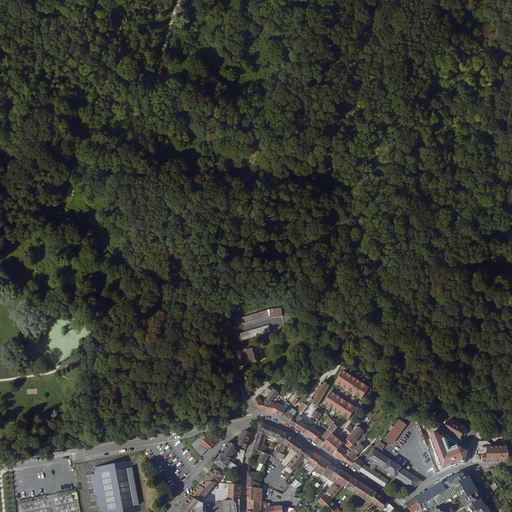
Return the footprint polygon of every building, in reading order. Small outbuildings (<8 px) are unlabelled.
[(281,307),(268,309),(269,315),(270,315),(270,317),(282,315),(281,307)] [(256,319),(269,315),(268,309),(254,313),(256,319)] [(237,325),(256,319),(254,313),(235,319),(237,325)] [(258,328),(259,334),(271,331),(269,324),(258,328)] [(242,340),(259,334),(258,328),(240,333),(242,340)] [(251,363),(262,360),(258,345),(247,348),(251,363)] [(338,378),(335,382),(362,399),(370,387),(343,371),(342,373),(341,372),(338,378)] [(310,401),(317,406),(330,385),(322,380),(316,390),(317,391),(316,393),(315,392),(310,401)] [(278,392),(269,385),(266,389),(271,393),(269,396),(264,402),(258,396),(254,401),(256,407),(266,411),(271,402),(278,392)] [(357,407),(330,391),(328,396),(323,403),(349,420),(357,407)] [(271,402),(266,411),(271,413),(275,406),(276,404),(271,402)] [(297,410),(298,410),(301,412),(305,408),(307,405),(303,402),(297,410)] [(277,403),(276,404),(275,406),(271,413),(276,416),(282,405),(277,403)] [(280,418),(286,409),(287,408),(282,405),(276,416),(280,418)] [(301,412),(299,415),(301,417),(303,415),(304,415),(309,410),(305,408),(301,412)] [(286,409),(280,418),(289,423),(293,416),(295,413),(290,410),(290,411),(286,409)] [(317,411),(315,410),(313,413),(310,418),(315,420),(316,421),(321,414),(322,414),(320,413),(322,411),(318,409),(317,411)] [(295,427),(299,421),(301,417),(299,415),(298,414),(296,418),(293,416),(289,423),(295,427)] [(328,430),(323,435),(320,433),(314,440),(322,446),(332,433),(339,425),(329,416),(325,421),(331,426),(328,430)] [(388,434),(386,437),(385,438),(392,443),(406,425),(404,423),(406,420),(401,416),(398,419),(399,420),(388,434)] [(444,429),(460,438),(467,427),(451,417),(444,429)] [(299,421),(295,427),(305,434),(309,427),(299,421)] [(283,432),(261,423),(256,442),(263,446),(264,444),(267,435),(275,438),(275,439),(275,440),(276,441),(277,438),(278,439),(279,439),(283,432)] [(341,458),(348,450),(364,430),(358,425),(354,430),(347,439),(350,442),(348,445),(347,444),(343,449),(341,447),(334,455),(340,459),(341,458)] [(309,427),(305,434),(314,440),(320,433),(311,426),(309,427)] [(245,430),(243,432),(236,442),(246,447),(248,439),(251,432),(245,430)] [(242,431),(230,440),(235,444),(236,442),(243,432),(242,431)] [(282,446),(288,435),(283,432),(279,439),(278,439),(277,438),(276,441),(282,446)] [(326,449),(335,436),(332,433),(322,446),(326,449)] [(286,445),(290,448),(296,441),(288,435),(282,446),(280,448),(283,449),(286,445)] [(334,455),(341,447),(345,441),(336,435),(335,436),(326,449),(334,455)] [(200,443),(208,451),(213,445),(205,437),(200,443)] [(226,454),(227,454),(234,445),(235,444),(230,440),(221,454),(223,456),(223,455),(224,455),(225,453),(226,454)] [(288,467),(286,469),(292,474),(296,468),(297,469),(306,458),(302,456),(307,448),(296,441),(290,448),(289,449),(293,452),(294,451),(298,453),(288,467)] [(383,444),(378,441),(373,448),(379,452),(382,447),(381,447),(383,444)] [(263,446),(256,442),(254,448),(262,452),(263,446)] [(235,445),(234,445),(227,454),(225,457),(230,460),(237,450),(233,448),(235,445)] [(487,454),(483,455),(483,462),(508,460),(509,454),(507,445),(487,447),(487,454)] [(309,461),(314,453),(307,448),(302,456),(306,458),(309,461)] [(376,464),(412,488),(422,481),(405,470),(379,452),(373,448),(367,458),(373,462),(369,467),(363,463),(359,470),(379,483),(383,477),(372,470),(376,464)] [(348,450),(341,458),(345,461),(352,453),(348,450)] [(358,453),(355,450),(352,453),(345,461),(352,466),(356,460),(354,458),(358,453)] [(264,465),(269,455),(263,452),(258,462),(264,465)] [(315,452),(314,453),(309,461),(307,463),(315,468),(323,458),(315,452)] [(280,462),(279,464),(286,469),(288,467),(281,462),(284,458),(277,453),(276,456),(274,458),(280,462)] [(223,456),(221,454),(216,462),(215,462),(225,469),(229,463),(230,460),(225,457),(223,456)] [(437,471),(456,463),(457,463),(454,455),(449,457),(448,456),(438,460),(437,458),(433,461),(437,471)] [(314,469),(322,475),(323,474),(330,464),(331,464),(323,458),(315,468),(314,469)] [(359,470),(363,463),(364,463),(357,458),(356,460),(352,466),(359,470)] [(210,471),(211,468),(214,464),(210,461),(205,467),(210,471)] [(428,463),(433,473),(437,471),(433,461),(428,463)] [(254,468),(261,471),(264,465),(258,462),(254,468)] [(100,511),(99,511),(131,511),(129,493),(133,493),(131,481),(127,482),(124,463),(93,468),(94,475),(91,475),(96,511),(100,511)] [(235,469),(242,473),(242,468),(233,463),(232,465),(236,468),(235,469)] [(337,468),(330,464),(323,474),(329,479),(337,468)] [(504,469),(502,466),(489,467),(493,474),(504,469)] [(223,474),(212,468),(211,468),(210,471),(204,480),(214,481),(217,481),(218,481),(223,474)] [(337,468),(329,479),(328,479),(332,482),(335,477),(337,478),(341,471),(337,468)] [(362,505),(363,506),(370,500),(377,493),(341,470),(341,471),(337,478),(319,501),(328,511),(341,511),(327,497),(329,496),(332,498),(344,485),(365,500),(362,505)] [(248,487),(254,487),(256,482),(261,472),(259,471),(257,472),(248,471),(247,484),(247,487),(248,487)] [(416,499),(421,506),(423,510),(427,508),(428,508),(429,510),(425,511),(443,511),(443,510),(441,511),(439,508),(437,509),(436,506),(439,504),(443,502),(452,496),(457,493),(460,492),(461,495),(460,495),(462,499),(461,500),(464,505),(465,504),(466,506),(469,511),(490,511),(482,497),(480,497),(477,491),(478,490),(467,473),(458,475),(449,478),(449,480),(443,483),(442,481),(437,484),(430,489),(416,499)] [(383,477),(379,483),(384,486),(388,480),(383,477)] [(296,479),(291,485),(295,489),(300,483),(296,479)] [(214,481),(204,480),(201,484),(200,483),(190,496),(197,499),(201,494),(205,496),(214,485),(214,481)] [(489,485),(492,491),(498,487),(495,482),(489,485)] [(229,483),(228,501),(240,499),(241,485),(229,483)] [(262,502),(264,488),(254,487),(248,487),(248,499),(262,502)] [(363,506),(360,509),(362,511),(372,503),(373,505),(375,503),(382,509),(388,502),(388,501),(380,495),(377,493),(370,500),(363,506)] [(204,511),(205,503),(197,499),(190,496),(180,510),(181,511),(204,511)] [(414,497),(405,503),(411,511),(412,511),(421,506),(416,499),(414,497)] [(228,501),(223,501),(224,511),(240,511),(240,499),(228,501)] [(266,511),(267,507),(267,503),(262,502),(248,499),(248,510),(256,511),(258,511),(264,511),(266,511)] [(382,509),(380,511),(381,511),(391,511),(396,509),(388,502),(382,509)]
